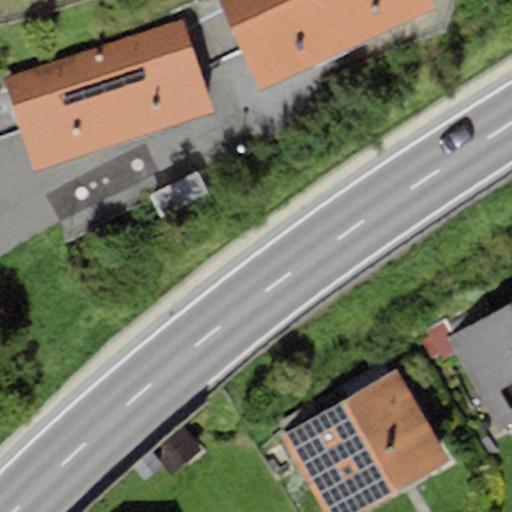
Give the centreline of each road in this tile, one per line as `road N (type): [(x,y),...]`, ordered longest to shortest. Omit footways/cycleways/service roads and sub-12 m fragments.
road 1 (primary): [(511,123),(336,235),(235,312),(10,511)]
road 2 (residential): [(0,223),(79,175),(207,136),(329,76)]
